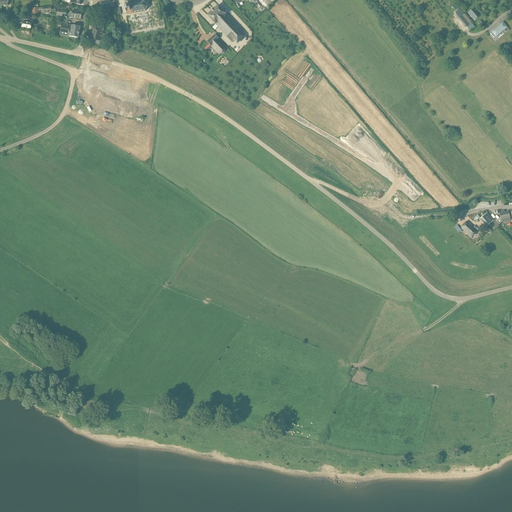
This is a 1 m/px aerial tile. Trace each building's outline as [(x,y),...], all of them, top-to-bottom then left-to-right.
[(125,1),(126,6),(125,7),(126,11),(127,13),(131,12),(131,11),(132,11),(132,13),(145,11),(147,8),(147,4),(144,2),(134,4),(134,2),(131,2),(130,0),(125,1)] [(208,15),(207,16),(215,24),(216,24),(219,27),(218,27),(232,42),(234,40),(242,33),(243,32),(231,19),(226,14),(218,5),(214,9),(213,9),(212,11),(211,11),(212,12),(208,15)] [(62,10),(57,9),(56,16),(62,17),(62,15),(66,15),(67,9),(63,9),(62,10)] [(468,12),(474,21),(478,18),(472,9),(468,12)] [(71,18),(80,19),(81,12),(72,11),(72,12),(70,12),(69,18),(71,18)] [(458,19),(465,27),(470,22),(464,14),(458,19)] [(22,23),(21,28),(30,29),(31,24),(32,25),(33,22),(31,21),(28,20),(26,20),(25,20),(22,20),(20,20),(16,21),(16,23),(22,23)] [(71,25),(67,25),(61,24),(59,35),(69,37),(69,36),(71,26),(71,25)] [(500,24),(491,32),(496,38),(505,30),(500,24)] [(91,28),(88,42),(99,45),(100,40),(104,41),(106,34),(102,33),(102,32),(103,32),(104,29),(103,29),(103,26),(98,25),(97,27),(92,26),(91,28)] [(80,27),(78,27),(71,26),(69,36),(78,38),(80,27)] [(216,35),(207,42),(209,44),(211,46),(219,54),(227,47),(219,38),(216,35)] [(368,191),(373,197),(382,188),(376,183),(368,191)] [(366,204),(372,209),(381,196),(378,194),(376,196),(373,194),(366,204)] [(509,211),(499,213),(501,220),(510,218),(509,211)] [(487,213),(480,219),(487,227),(494,221),(487,213)] [(461,227),(462,229),(471,238),(477,231),(474,228),(468,223),(466,222),(461,227)]
